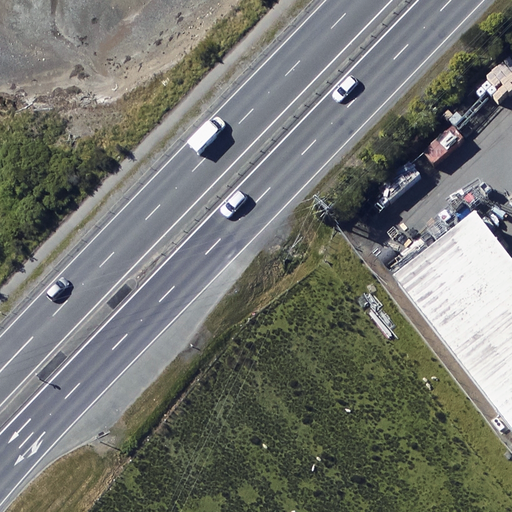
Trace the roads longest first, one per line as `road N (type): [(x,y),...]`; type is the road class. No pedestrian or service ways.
road 1 (trunk): [(444,0),(0,468)]
road 2 (trunk): [(55,304),(355,0)]
